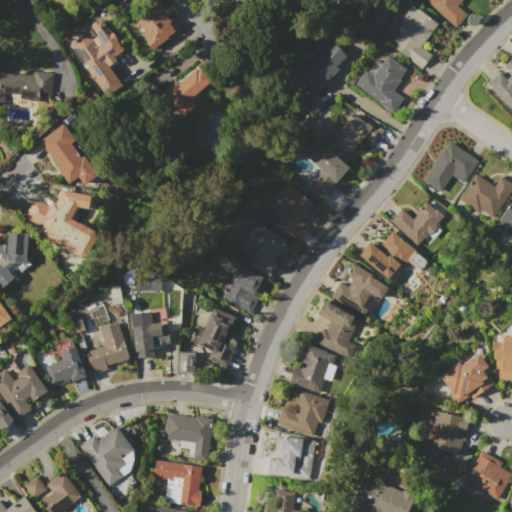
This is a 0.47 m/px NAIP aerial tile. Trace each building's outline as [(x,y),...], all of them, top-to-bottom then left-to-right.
[(134,17),(155,0),(157,0),(163,7),(166,5),(172,12),(167,15),(169,19),(172,17),(180,29),(154,46),(134,17)] [(442,15),(424,0),(460,0),(457,5),(467,14),(456,27),(442,15)] [(420,46),(432,54),(422,68),(410,59),(386,41),(412,5),(437,23),(420,46)] [(68,45),(79,37),(93,39),(97,46),(102,43),(90,27),(101,18),(124,49),(114,56),(117,60),(107,67),(121,86),(108,96),(68,45)] [(291,68),(301,58),(306,64),(322,49),(318,44),(326,37),(334,46),(335,44),(346,56),(334,66),(338,70),(313,92),(291,68)] [(392,112),(354,85),(363,72),(365,69),(373,75),(387,56),(405,69),(398,79),(400,80),(392,91),(398,95),(402,98),(392,112)] [(511,111),(485,83),(499,70),(505,77),(511,71),(505,64),(511,57),(511,86),(511,87),(511,88),(511,111)] [(160,94),(175,80),(178,83),(195,68),(197,70),(200,68),(211,81),(191,98),(196,104),(185,114),(182,111),(178,115),(160,94)] [(32,71),(51,73),(49,93),(34,92),(33,101),(0,97),(0,73),(32,76),(32,71)] [(374,145),(363,138),(358,143),(350,153),(347,151),(331,139),(351,113),(363,122),(366,118),(384,130),(374,145)] [(61,122),(96,172),(70,190),(36,140),(61,122)] [(477,161),(462,182),(452,175),(440,191),(422,179),(432,165),(431,164),(444,146),(444,147),(449,141),(477,161)] [(320,143),(348,167),(332,186),(334,188),(324,200),(306,184),(320,169),(307,157),(320,143)] [(460,197),(475,174),(494,186),(500,177),(511,184),(511,186),(493,218),(460,197)] [(285,183),(314,202),(300,223),(303,225),(293,238),(274,225),(288,206),(275,197),(285,183)] [(63,232),(38,220),(55,185),(80,197),(63,232)] [(511,231),(496,221),(511,198),(511,231)] [(389,221),(401,208),(412,218),(418,212),(415,209),(424,199),(442,215),(415,245),(389,221)] [(258,244),(245,236),(253,222),(270,231),(285,240),(273,260),(276,262),(268,276),(266,275),(247,264),(258,244)] [(63,251),(76,228),(90,236),(78,259),(63,251)] [(0,229),(26,231),(24,264),(0,262),(0,229)] [(358,255),(374,235),(382,242),(389,233),(413,252),(400,269),(398,267),(388,280),(358,255)] [(331,296),(340,282),(347,287),(353,278),(345,274),(351,263),(388,285),(380,298),(375,295),(363,316),(331,296)] [(261,275),(253,293),(257,296),(250,311),(220,297),(224,288),(219,286),(225,274),(230,277),(236,264),(261,275)] [(132,290),(132,277),(158,277),(158,289),(132,290)] [(348,358),(315,341),(322,329),(325,330),(329,322),(319,316),(326,302),(359,319),(347,341),(355,345),(348,358)] [(0,306),(8,318),(0,324),(0,306)] [(209,312),(230,322),(223,339),(235,344),(224,368),(207,360),(211,351),(195,344),(209,312)] [(134,358),(130,326),(165,322),(167,343),(151,345),(152,356),(134,358)] [(91,373),(84,351),(103,345),(98,328),(115,323),(126,358),(104,365),(105,368),(91,373)] [(511,379),(498,379),(498,368),(494,368),(494,355),(492,355),(492,342),(499,343),(502,343),(502,336),(511,336),(511,379)] [(288,382),(294,365),(299,367),(307,345),(326,351),(326,352),(335,355),(332,365),(335,366),(330,381),(324,379),(319,393),(288,382)] [(83,376),(62,383),(61,380),(49,384),(43,366),(62,360),(59,351),(73,346),(83,376)] [(193,351),(177,351),(176,373),(193,373),(193,351)] [(438,375),(459,361),(461,364),(480,352),(482,356),(481,357),(490,370),(489,371),(484,374),(491,385),(470,398),(468,395),(457,403),(438,375)] [(0,395),(0,369),(3,367),(12,380),(19,375),(15,371),(24,364),(44,391),(31,401),(27,397),(24,399),(30,407),(16,417),(0,395)] [(275,424),(280,407),(285,408),(287,403),(295,406),(299,390),(328,399),(321,423),(317,422),(313,435),(275,424)] [(0,406),(11,421),(0,429),(0,406)] [(434,411),(468,418),(464,435),(462,435),(458,454),(426,447),(434,411)] [(208,441),(210,441),(207,461),(193,460),(193,457),(187,456),(189,448),(179,447),(180,440),(163,438),(167,413),(211,419),(208,441)] [(78,446),(91,436),(95,440),(114,426),(130,448),(119,457),(123,463),(116,468),(121,476),(108,486),(78,446)] [(322,441),(319,462),(311,461),(308,479),(267,473),(270,449),(274,449),(276,435),(322,441)] [(480,451),(502,461),(499,468),(511,474),(501,498),(465,481),(480,451)] [(456,467),(443,453),(433,462),(446,476),(456,467)] [(180,480),(151,476),(153,460),(200,466),(197,483),(195,505),(178,504),(180,480)] [(44,483),(60,472),(78,497),(58,511),(45,511),(37,500),(50,490),(44,483)] [(22,485),(34,475),(44,489),(31,498),(22,485)] [(369,511),(351,504),(363,477),(379,484),(380,482),(414,496),(407,511),(369,511)] [(261,511),(264,489),(295,493),(293,510),(303,511),(261,511)] [(0,511),(0,499),(6,507),(20,497),(31,511),(0,511)]
